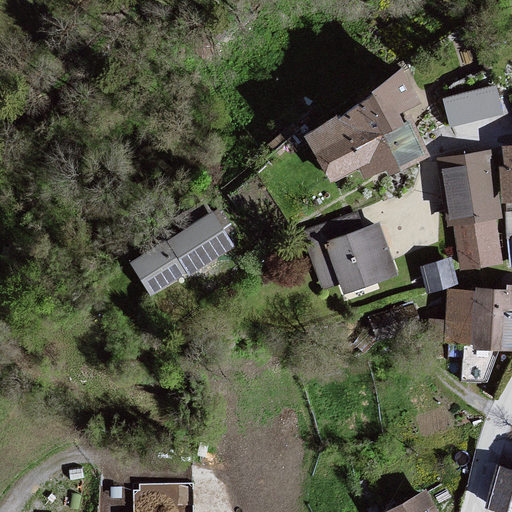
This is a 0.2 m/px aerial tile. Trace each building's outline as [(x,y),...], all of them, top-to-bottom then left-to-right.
[(400,72),(289,133),(326,200),(417,150),(397,115),(417,104),(400,72)] [(496,75),(442,88),(449,117),(503,104),(496,75)] [(511,146),(498,148),(501,204),(511,203),(511,146)] [(498,218),(488,156),(437,164),(446,226),(498,218)] [(212,216),(127,266),(149,302),(233,252),(212,216)] [(494,224),(451,230),(458,273),(501,267),(494,224)] [(377,226),(320,244),(336,295),(393,277),(377,226)] [(449,256),(417,264),(424,289),(456,280),(449,256)] [(511,293),(444,289),(441,350),(511,354),(511,293)] [(418,331),(414,314),(381,329),(360,356),(376,383),(396,374),(389,356),(418,331)] [(511,511),(511,472),(496,468),(483,511),(485,511),(511,511)] [(434,511),(424,492),(385,511),(434,511)]
